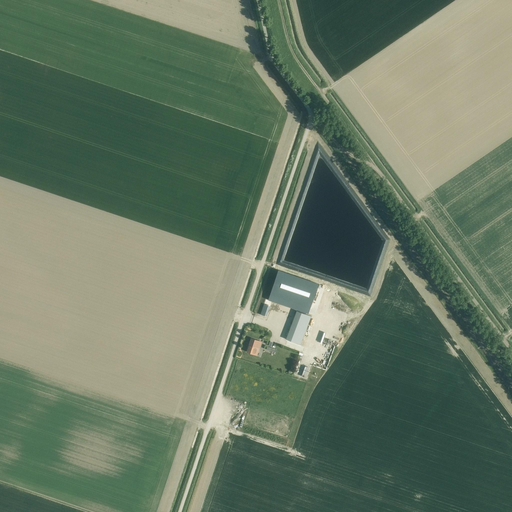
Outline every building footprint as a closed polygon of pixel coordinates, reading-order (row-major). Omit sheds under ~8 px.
[(278,271),(268,300),(272,301),(274,295),(310,308),(318,284),(278,271)] [(321,303),(308,340),(331,348),(344,311),(321,303)] [(286,339),(300,345),(311,316),(297,311),(286,339)] [(251,338),(246,352),(257,355),(262,342),(251,338)] [(308,378),(318,350),(305,345),(299,363),(301,364),(299,369),(297,368),(295,373),(308,378)]
